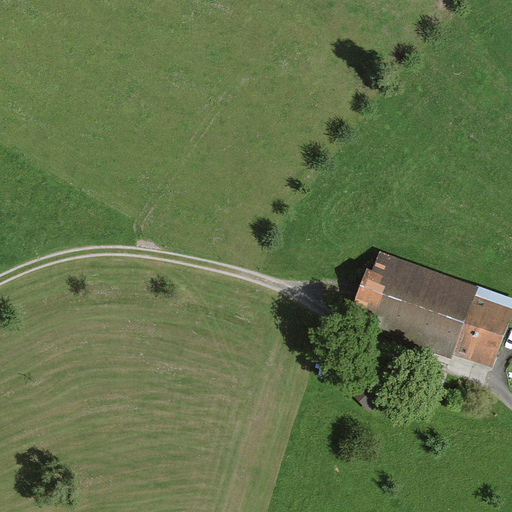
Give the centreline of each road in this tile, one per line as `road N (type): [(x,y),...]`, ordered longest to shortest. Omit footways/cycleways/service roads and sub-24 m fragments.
road 1 (track): [(0,280),(47,261),(109,251),(223,266),(283,287)]
road 2 (track): [(511,401),(486,377),(382,345),(283,287)]
